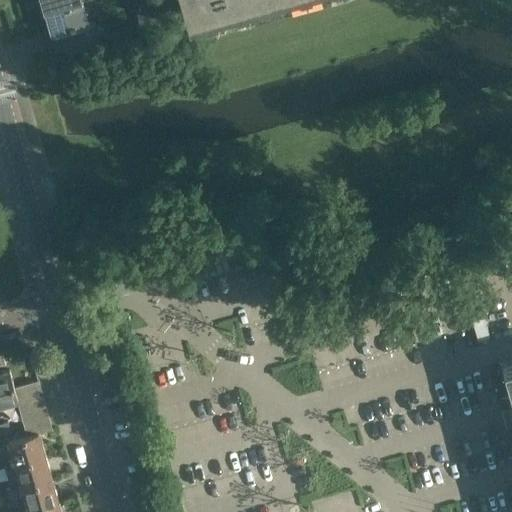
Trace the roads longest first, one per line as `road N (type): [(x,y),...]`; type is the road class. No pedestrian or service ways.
road 1 (unclassified): [(117,511),(59,314)]
road 2 (unclassified): [(59,314),(23,181)]
